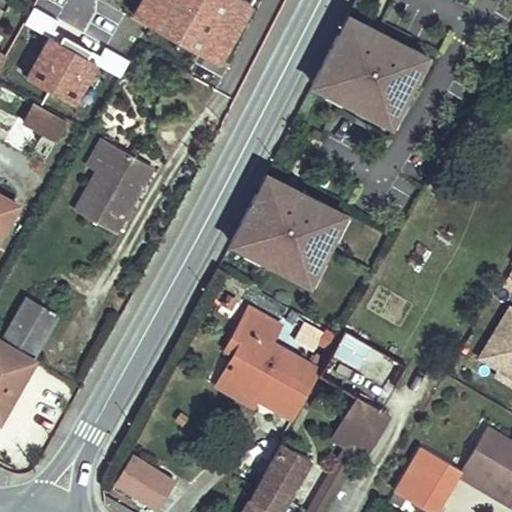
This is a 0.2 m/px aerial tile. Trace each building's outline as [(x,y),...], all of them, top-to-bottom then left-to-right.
[(347,15),(337,34),(366,49),(376,29),(347,15)] [(366,49),(337,34),(311,84),(326,91),(328,87),(342,94),(340,98),(386,121),(397,98),(403,101),(415,77),(409,75),(421,52),(376,29),(366,49)] [(326,91),(340,98),(342,94),(328,87),(326,91)] [(22,120),(44,132),(57,139),(67,122),(32,102),(22,120)] [(87,166),(97,171),(75,209),(114,232),(152,166),(103,138),(87,166)] [(265,173),(255,193),(284,207),(294,188),(265,173)] [(284,207),(255,193),(230,242),(244,250),(247,246),(261,253),(258,257),(304,280),(316,257),(321,260),(333,236),(328,233),(339,211),(294,188),(284,207)] [(0,234),(16,205),(0,196),(0,234)] [(244,250),(258,257),(261,253),(247,246),(244,250)] [(234,300),(227,296),(223,303),(230,307),(234,300)] [(2,341),(32,359),(57,315),(26,298),(2,341)] [(511,307),(509,306),(483,350),(511,367),(511,307)] [(248,307),(238,325),(247,330),(233,354),(220,377),(257,397),(293,417),(317,374),(324,360),(313,354),(308,363),(269,341),(278,324),(248,307)] [(304,320),(293,341),(311,350),(322,329),(304,320)] [(225,349),(233,354),(247,330),(238,325),(225,349)] [(336,440),(385,353),(344,329),(317,374),(356,396),(332,438),(336,440)] [(0,417),(33,359),(32,359),(2,341),(0,340),(0,417)] [(479,357),(511,376),(511,367),(483,350),(479,357)] [(385,353),(336,440),(346,446),(356,452),(363,456),(385,420),(385,416),(385,414),(382,410),(380,409),(406,365),(385,353)] [(252,405),(257,397),(220,377),(216,385),(252,405)] [(340,398),(324,389),(315,405),(331,414),(340,398)] [(511,442),(510,441),(485,427),(462,467),(475,474),(511,496),(511,442)] [(241,453),(262,465),(276,441),(254,429),(241,453)] [(277,451),(305,464),(309,457),(282,442),(277,451)] [(346,446),(330,472),(341,478),(356,452),(346,446)] [(437,468),(442,459),(421,447),(395,492),(406,498),(415,503),(413,508),(419,511),(421,507),(430,511),(434,511),(455,478),(437,468)] [(277,511),(305,464),(277,451),(242,511),(277,511)] [(174,481),(131,454),(114,482),(157,509),(174,481)] [(460,470),(442,459),(437,468),(455,478),(460,470)] [(460,470),(455,478),(434,511),(452,511),(470,483),(475,474),(462,467),(460,470)] [(341,478),(330,472),(323,485),(334,491),(341,478)] [(511,496),(475,474),(470,483),(511,507),(511,496)] [(321,511),(334,491),(323,485),(307,511),(321,511)] [(401,506),(406,498),(395,492),(390,500),(401,506)]
